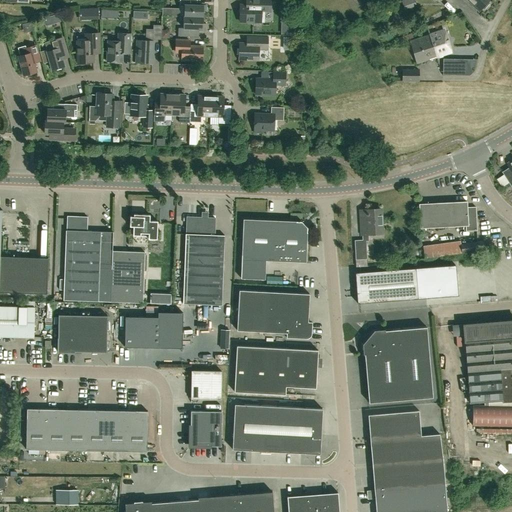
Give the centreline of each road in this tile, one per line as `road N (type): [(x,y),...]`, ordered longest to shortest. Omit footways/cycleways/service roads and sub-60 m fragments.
road 1 (unclassified): [(0,371),(158,379),(165,445),(187,469),(346,472),(325,190)]
road 2 (secondary): [(21,181),(325,190)]
road 3 (residential): [(15,96),(78,79),(195,82),(221,71)]
road 4 (secondary): [(325,190),(395,180),(470,155)]
